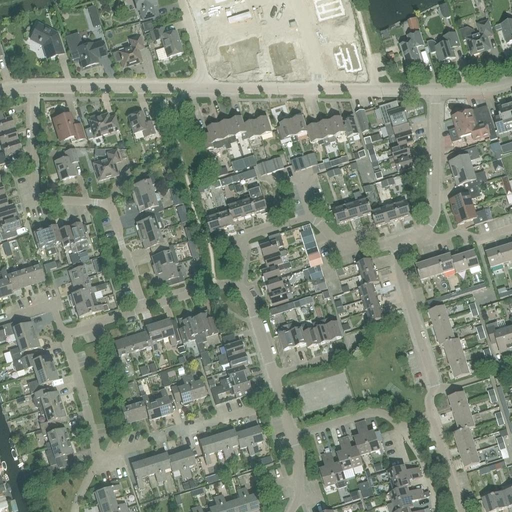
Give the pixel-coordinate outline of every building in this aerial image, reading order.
[(152,7),(157,6),(155,0),(133,0),(137,11),(139,10),(142,21),(155,17),(152,7)] [(340,1),(315,8),(319,21),(344,14),(340,1)] [(84,5),(90,24),(100,21),(95,2),(84,5)] [(511,12),(511,21),(501,25),(507,44),(511,42),(511,12)] [(467,40),(471,56),(490,50),(486,38),(492,36),(488,22),(478,25),(481,35),(475,37),(474,32),(467,29),(460,31),(463,42),(467,40)] [(90,25),(93,33),(100,31),(97,23),(90,25)] [(49,59),(63,54),(57,35),(38,25),(31,39),(44,45),(49,59)] [(167,58),(182,54),(175,32),(165,36),(163,29),(149,33),(152,42),(161,40),(167,58)] [(416,49),(424,46),(419,33),(412,36),(414,42),(400,46),(407,68),(421,63),(416,49)] [(446,44),(437,47),(437,46),(436,46),(436,45),(435,44),(434,44),(433,43),(431,42),(430,42),(429,42),(428,42),(427,43),(431,54),(436,53),(440,63),(441,63),(442,64),(449,62),(449,61),(455,59),(453,52),(454,51),(453,49),(460,47),(455,34),(443,38),(446,44)] [(78,35),(65,39),(72,60),(79,58),(83,69),(98,64),(96,59),(106,56),(102,43),(92,46),(92,45),(82,48),(78,35)] [(132,48),(113,54),(116,63),(121,62),(123,69),(141,63),(138,51),(144,49),(140,37),(129,41),(132,48)] [(249,42),(238,45),(245,69),(256,66),(252,53),(258,51),(255,39),(249,41),(249,42)] [(284,49),(270,52),(276,74),(290,70),(287,59),(294,57),(290,44),(283,46),(284,49)] [(227,47),(221,49),(224,61),(230,59),(234,73),(245,69),(238,45),(227,48),(227,47)] [(341,53),(334,55),(338,69),(345,67),(347,73),(361,69),(355,48),(341,52),(341,53)] [(391,125),(407,121),(404,109),(399,110),(397,103),(380,109),(383,120),(389,118),(391,125)] [(508,126),(511,124),(511,119),(507,104),(496,107),(501,122),(495,123),(499,135),(510,131),(508,126)] [(0,134),(13,131),(9,119),(5,120),(2,112),(0,112),(0,134)] [(457,129),(449,132),(452,144),(456,143),(457,147),(457,146),(456,143),(461,141),(460,138),(472,134),(474,141),(489,137),(490,142),(497,139),(492,122),(476,127),(471,112),(453,118),(457,129)] [(145,138),(155,135),(151,123),(146,124),(142,113),(128,118),(133,135),(143,132),(145,138)] [(71,144),(84,140),(80,128),(74,130),(70,115),(62,117),(62,119),(56,121),(62,141),(70,138),(71,144)] [(91,119),(91,120),(88,121),(94,139),(119,131),(115,117),(109,119),(107,115),(97,119),(96,118),(95,117),(93,117),(92,118),(91,119)] [(360,136),(353,116),(342,120),(343,124),(346,134),(349,145),(355,143),(353,138),(360,136)] [(308,133),(307,129),(303,117),(291,121),(296,137),(307,133),(308,133)] [(242,118),(230,121),(235,137),(242,135),(244,141),(248,140),(246,134),(247,133),(244,125),(242,118)] [(267,118),(256,122),(261,137),(272,134),(267,118)] [(343,124),(342,120),(341,118),(329,122),(334,137),(346,134),(343,124)] [(219,125),(225,146),(231,145),(229,139),(235,137),(230,121),(219,125)] [(281,128),(276,129),(280,142),(291,138),(292,143),(298,142),(296,137),(291,121),(279,125),(281,128)] [(389,139),(395,137),(411,132),(407,121),(391,125),(393,131),(387,133),(389,139)] [(256,122),(244,125),(247,133),(246,134),(248,140),(249,141),(261,137),(256,122)] [(318,125),(323,141),(325,148),(331,146),(330,145),(336,143),(334,137),(329,122),(318,125)] [(223,147),(225,146),(219,125),(207,129),(209,135),(202,137),(207,150),(214,148),(214,150),(217,149),(218,150),(222,148),(223,147)] [(308,133),(307,133),(311,145),(323,141),(318,125),(307,129),(308,133)] [(13,131),(0,134),(0,140),(2,147),(16,142),(13,131)] [(407,146),(414,144),(411,132),(395,137),(399,148),(407,146)] [(20,154),(16,142),(2,147),(4,154),(0,154),(0,166),(11,163),(9,158),(20,154)] [(511,144),(502,148),(504,154),(511,151),(511,144)] [(407,146),(399,148),(391,151),(393,158),(388,159),(390,164),(410,158),(407,146)] [(450,163),(454,175),(473,169),(470,162),(480,159),(476,148),(463,153),(465,158),(450,163)] [(55,163),(56,168),(60,182),(76,177),(72,165),(78,163),(74,150),(65,153),(67,159),(55,163)] [(93,165),(95,168),(99,182),(118,176),(114,164),(120,163),(116,151),(107,154),(109,160),(93,165)] [(314,154),(303,158),(306,169),(318,166),(314,154)] [(269,162),(272,173),(284,170),(281,158),(269,162)] [(306,169),(303,158),(291,161),(294,173),(306,169)] [(414,169),(410,158),(390,164),(391,167),(396,166),(398,174),(414,169)] [(272,173),(269,162),(257,165),(261,177),(272,173)] [(214,173),(216,179),(228,175),(226,169),(214,173)] [(473,169),(454,175),(458,187),(463,185),(465,190),(477,187),(488,184),(484,173),(475,176),(473,169)] [(135,200),(153,195),(151,186),(155,185),(152,176),(136,181),(137,186),(131,188),(135,200)] [(480,198),(477,187),(465,190),(464,191),(465,197),(451,201),(454,213),(473,207),(471,201),(480,198)] [(251,200),(256,215),(261,213),(261,216),(268,213),(261,189),(249,193),(251,200)] [(153,195),(135,200),(139,213),(145,211),(147,216),(158,213),(163,212),(160,202),(159,197),(158,195),(157,194),(155,194),(153,195)] [(0,210),(8,208),(8,207),(4,196),(0,197),(0,210)] [(251,200),(240,204),(244,218),(256,215),(251,200)] [(361,218),(372,215),(372,213),(368,200),(356,204),(361,218)] [(395,206),(399,221),(411,217),(407,202),(395,206)] [(228,207),(229,212),(232,222),(233,222),(244,218),(240,204),(228,207)] [(345,207),(349,222),(361,218),(356,204),(345,207)] [(8,208),(0,210),(0,222),(16,218),(15,212),(17,212),(15,207),(13,207),(13,206),(8,207),(8,208)] [(399,221),(395,206),(383,209),(388,224),(399,221)] [(337,226),(349,222),(345,207),(333,211),(337,226)] [(473,207),(454,213),(458,225),(473,221),(475,226),(488,222),(485,211),(475,214),(473,207)] [(372,213),(372,215),(376,228),(388,224),(383,209),(372,213)] [(235,227),(233,222),(232,222),(229,212),(218,216),(223,230),(235,227)] [(143,223),(137,225),(141,237),(159,232),(163,230),(158,213),(147,216),(141,218),(143,223)] [(211,234),(223,230),(218,216),(206,219),(211,234)] [(18,223),(16,218),(0,222),(0,228),(1,228),(3,235),(0,236),(2,242),(17,237),(15,231),(20,230),(20,228),(22,228),(20,223),(18,223)] [(69,228),(77,253),(82,252),(79,243),(86,241),(84,234),(86,233),(87,232),(85,227),(84,226),(82,226),(81,224),(80,225),(79,222),(74,224),(75,226),(69,228)] [(55,245),(61,243),(58,231),(57,227),(45,230),(53,255),(57,254),(55,245)] [(58,231),(61,243),(63,248),(70,246),(72,255),(77,253),(69,228),(58,231)] [(48,257),(53,255),(45,230),(33,234),(38,251),(45,248),(48,257)] [(300,234),(304,246),(316,242),(312,230),(300,234)] [(152,253),(156,252),(168,248),(166,239),(161,240),(159,232),(141,237),(145,250),(151,248),(152,253)] [(260,247),(264,259),(280,254),(280,253),(278,249),(284,247),(282,240),(280,235),(269,238),(270,244),(260,247)] [(308,257),(319,254),(316,242),(304,246),(308,257)] [(158,257),(152,259),(156,271),(173,266),(178,265),(175,256),(172,246),(168,248),(156,252),(158,257)] [(511,262),(511,256),(509,247),(497,250),(502,265),(511,262)] [(490,269),(502,265),(497,250),(486,254),(490,269)] [(268,270),(283,265),(282,259),(287,258),(285,251),(280,253),(280,254),(264,259),(268,270)] [(463,256),(468,271),(479,267),(475,252),(463,256)] [(77,254),(68,257),(70,265),(79,262),(77,254)] [(311,269),(320,266),(323,265),(319,254),(308,257),(311,269)] [(455,271),(452,259),(451,256),(439,259),(444,274),(455,271)] [(455,271),(456,275),(468,271),(463,256),(452,259),(455,271)] [(432,278),(444,274),(439,259),(428,263),(432,278)] [(361,277),(375,272),(372,260),(357,265),(361,277)] [(26,262),(28,270),(29,270),(33,285),(45,281),(40,266),(33,268),(31,261),(26,262)] [(48,265),(43,266),(44,267),(45,272),(46,274),(50,273),(50,271),(57,268),(56,266),(55,264),(55,263),(48,265)] [(421,282),(432,278),(428,263),(416,267),(421,282)] [(283,265),(268,270),(262,272),(266,283),(281,278),(279,272),(285,270),(283,265)] [(176,275),(173,266),(156,271),(159,284),(163,283),(164,287),(166,288),(183,283),(181,273),(176,275)] [(320,266),(311,269),(309,270),(312,281),(324,278),(320,266)] [(72,283),(87,279),(83,267),(68,272),(72,283)] [(29,270),(28,270),(18,273),(22,288),(33,285),(29,270)] [(13,296),(12,292),(7,276),(5,271),(0,273),(3,281),(0,282),(0,295),(1,299),(13,296)] [(373,285),(379,284),(375,272),(361,277),(364,288),(373,285)] [(22,288),(18,273),(7,276),(12,292),(22,288)] [(270,295),(291,288),(289,283),(284,285),(281,278),(266,283),(270,295)] [(324,278),(312,281),(316,293),(327,289),(324,278)] [(90,289),(87,279),(72,283),(75,294),(90,289)] [(72,308),(75,307),(96,301),(94,294),(105,290),(103,285),(90,289),(75,294),(71,295),(73,301),(70,301),(72,308)] [(373,285),(364,288),(359,290),(362,301),(377,297),(373,285)] [(293,294),(291,288),(270,295),(273,307),(289,302),(287,295),(293,294)] [(377,297),(362,301),(366,313),(381,308),(377,297)] [(75,307),(79,319),(103,311),(101,306),(98,307),(96,301),(75,307)] [(497,313),(496,306),(486,308),(487,314),(497,313)] [(433,324),(448,319),(444,307),(429,312),(433,324)] [(384,320),(381,308),(366,313),(370,325),(384,320)] [(193,316),(194,319),(202,344),(207,342),(205,338),(218,334),(213,319),(207,321),(205,315),(205,312),(193,316)] [(202,344),(194,319),(188,320),(187,318),(178,321),(181,330),(179,331),(183,345),(195,341),(197,345),(200,356),(205,354),(202,344)] [(451,331),(448,319),(433,324),(436,335),(451,331)] [(325,322),(331,342),(343,338),(338,323),(332,325),(330,320),(325,322)] [(157,325),(162,341),(169,339),(172,347),(177,346),(176,343),(180,342),(176,330),(172,331),(169,321),(157,325)] [(331,342),(325,322),(319,323),(321,328),(315,330),(320,346),(331,342)] [(16,342),(35,336),(31,324),(17,329),(15,323),(0,327),(0,335),(4,334),(5,338),(14,335),(16,342)] [(501,353),(511,349),(511,347),(507,331),(500,333),(497,323),(486,327),(490,340),(496,338),(501,353)] [(302,329),(301,329),(296,331),(294,324),(288,326),(295,348),(306,345),(307,345),(302,329)] [(156,343),(162,341),(157,325),(145,329),(147,333),(151,347),(153,353),(158,351),(156,343)] [(307,345),(306,345),(308,350),(320,346),(315,330),(309,332),(307,325),(301,327),(301,329),(302,329),(307,345)] [(283,352),(295,348),(288,326),(282,328),(284,335),(278,336),(283,352)] [(440,347),(444,346),(455,342),(451,331),(436,335),(440,347)] [(151,347),(147,333),(136,336),(140,351),(151,347)] [(224,345),(235,342),(233,335),(222,339),(224,345)] [(9,352),(12,362),(26,358),(24,353),(39,348),(35,336),(16,342),(19,349),(9,352)] [(140,351),(136,336),(125,339),(129,354),(140,351)] [(118,358),(129,354),(125,339),(114,343),(118,358)] [(459,341),(455,342),(444,346),(447,357),(462,352),(459,341)] [(219,362),(244,354),(240,342),(224,347),(226,354),(217,357),(219,362)] [(466,364),(462,352),(447,357),(451,368),(466,364)] [(229,364),(231,370),(243,367),(248,366),(244,354),(219,362),(220,367),(229,364)] [(26,358),(12,362),(16,373),(23,370),(24,371),(33,368),(35,375),(54,369),(50,357),(35,362),(33,356),(26,358)] [(470,375),(466,364),(451,368),(455,380),(470,375)] [(243,367),(231,370),(226,372),(228,379),(220,382),(221,387),(247,379),(243,367)] [(58,381),(54,369),(35,375),(37,381),(28,385),(31,395),(34,395),(45,391),(43,386),(58,381)] [(170,387),(166,373),(159,375),(164,389),(170,387)] [(186,377),(194,402),(206,398),(201,382),(194,384),(191,376),(186,377)] [(189,403),(194,402),(186,377),(182,379),(184,387),(178,389),(177,387),(171,389),(176,403),(181,401),(182,405),(183,405),(184,406),(185,407),(189,406),(189,404),(189,403)] [(495,380),(496,382),(497,386),(504,384),(502,378),(495,380)] [(250,390),(247,379),(221,387),(212,389),(215,397),(224,394),(223,391),(231,389),(234,396),(235,395),(237,399),(236,399),(236,400),(251,395),(250,395),(249,391),(250,390)] [(49,390),(45,391),(34,395),(35,397),(33,399),(33,400),(35,407),(36,408),(37,408),(38,408),(39,412),(62,405),(58,393),(50,395),(49,390)] [(156,403),(161,418),(173,415),(165,390),(160,392),(163,401),(156,403)] [(452,410),(467,405),(464,393),(449,398),(452,410)] [(143,403),(148,418),(149,422),(161,418),(156,403),(149,405),(146,396),(141,398),(143,403)] [(148,418),(143,403),(132,406),(137,421),(148,418)] [(66,418),(62,405),(39,412),(41,416),(45,415),(48,423),(39,425),(41,431),(56,427),(55,421),(66,418)] [(471,417),(467,405),(452,410),(456,421),(471,417)] [(126,425),(137,421),(132,406),(121,410),(126,425)] [(460,433),(469,430),(475,428),(471,417),(456,421),(460,432),(460,433)] [(360,423),(370,453),(380,450),(378,443),(382,442),(379,432),(375,433),(375,432),(369,435),(365,422),(360,423)] [(354,439),(357,448),(359,456),(360,456),(370,453),(360,423),(355,425),(359,438),(354,439)] [(246,428),(254,455),(259,454),(256,445),(263,443),(257,425),(246,428)] [(58,432),(56,427),(41,431),(43,437),(47,435),(50,443),(45,445),(47,449),(69,442),(65,429),(58,432)] [(231,448),(238,446),(234,432),(233,428),(221,432),(230,459),(234,457),(231,448)] [(234,432),(238,446),(239,450),(247,448),(250,456),(254,455),(246,428),(234,432)] [(460,433),(460,432),(454,434),(458,446),(473,441),(469,430),(460,433)] [(210,436),(215,454),(222,451),(225,460),(230,459),(221,432),(210,436)] [(208,456),(215,454),(210,436),(198,439),(206,466),(211,465),(208,456)] [(363,466),(360,456),(359,456),(357,448),(352,450),(348,438),(343,439),(353,469),(363,466)] [(337,455),(340,464),(343,472),(353,469),(343,439),(339,440),(342,453),(337,455)] [(461,457),(476,453),(473,441),(458,446),(461,457)] [(73,454),(69,442),(47,449),(48,453),(46,453),(50,467),(52,466),(54,473),(69,468),(66,457),(73,454)] [(178,452),(186,479),(191,477),(188,468),(196,466),(190,448),(178,452)] [(166,456),(167,455),(165,452),(153,455),(162,482),(166,481),(164,472),(171,470),(166,456)] [(166,456),(171,470),(172,474),(179,471),(182,480),(186,479),(178,452),(167,455),(166,456)] [(343,472),(340,464),(335,466),(331,453),(326,455),(336,485),(337,490),(347,487),(346,482),(343,472)] [(480,464),(476,453),(461,457),(465,469),(480,464)] [(142,459),(148,477),(155,475),(157,484),(162,482),(153,455),(142,459)] [(326,488),(336,485),(326,455),(321,456),(325,469),(320,470),(326,488)] [(140,479),(148,477),(142,459),(130,463),(139,490),(143,488),(140,479)] [(390,482),(420,473),(419,468),(406,472),(405,467),(387,472),(390,482)] [(407,488),(407,489),(411,487),(409,482),(422,478),(420,473),(390,482),(393,492),(407,488)] [(361,491),(367,489),(370,488),(368,482),(358,485),(360,492),(361,491)] [(96,506),(114,500),(112,493),(121,490),(120,486),(93,494),(96,506)] [(407,488),(393,492),(390,493),(393,504),(423,494),(421,489),(409,493),(407,489),(407,488)] [(241,490),(248,511),(261,511),(256,495),(249,498),(246,489),(241,490)] [(369,497),(367,489),(361,491),(363,499),(369,497)] [(511,507),(511,489),(503,493),(508,508),(511,507)] [(248,511),(241,490),(237,492),(240,500),(232,503),(235,511),(248,511)] [(359,492),(350,494),(353,502),(361,500),(359,492)] [(503,493),(493,496),(498,511),(508,508),(503,493)] [(388,511),(400,511),(410,509),(410,510),(414,508),(412,503),(424,499),(423,494),(393,504),(387,506),(388,511)] [(235,511),(232,503),(225,505),(222,496),(218,497),(222,511),(235,511)] [(486,511),(496,511),(498,511),(493,496),(482,499),(486,511)] [(209,510),(209,511),(222,511),(218,497),(214,499),(216,508),(209,510)] [(117,507),(114,500),(96,506),(97,511),(117,511),(127,509),(125,505),(117,507)]
